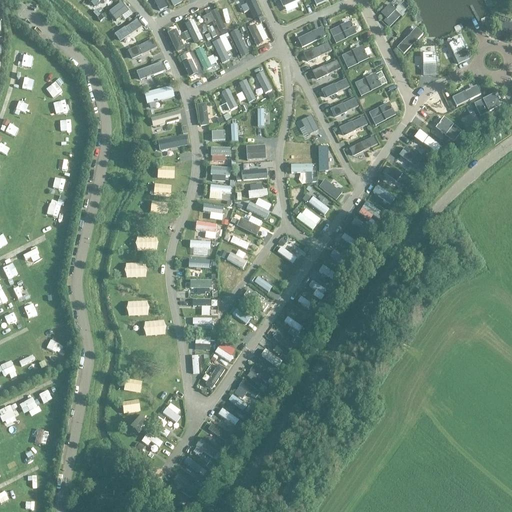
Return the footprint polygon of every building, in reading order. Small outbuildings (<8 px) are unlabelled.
[(162,0),(152,0),(158,12),(166,8),(162,0)] [(214,0),(201,9),(205,15),(223,2),(221,0),(214,0)] [(262,15),(254,0),(244,0),(253,19),(262,15)] [(129,12),(121,2),(109,12),(116,22),(129,12)] [(390,4),(380,14),(386,19),(383,22),(389,28),(405,12),(399,6),(396,10),(390,4)] [(209,14),(219,33),(226,29),(216,10),(209,14)] [(125,28),(116,35),(121,42),(131,36),(131,35),(143,27),(138,20),(126,29),(125,28)] [(193,21),(184,25),(194,46),(203,41),(193,21)] [(511,34),(511,25),(497,21),(494,29),(511,34)] [(350,22),(330,32),(336,45),(356,35),(350,22)] [(254,25),(247,29),(256,47),(264,43),(254,25)] [(145,33),(147,38),(158,33),(156,29),(145,33)] [(176,30),(167,34),(175,54),(185,50),(176,30)] [(325,38),(321,30),(300,40),(304,48),(325,38)] [(397,49),(403,55),(422,37),(415,30),(397,49)] [(237,31),(229,34),(241,58),(249,55),(237,31)] [(157,49),(153,40),(138,48),(137,47),(128,52),(133,60),(141,56),(142,56),(157,49)] [(230,61),(220,40),(212,44),(222,65),(230,61)] [(332,52),(328,44),(316,50),(316,49),(305,55),(309,63),(319,58),(332,52)] [(457,67),(467,62),(459,44),(448,49),(457,67)] [(362,47),(341,57),(348,70),(368,61),(362,47)] [(202,49),(195,52),(205,71),(211,68),(202,49)] [(435,55),(422,55),(423,77),(436,77),(435,55)] [(198,74),(191,60),(182,64),(189,78),(198,74)] [(340,70),(336,62),(325,68),(325,67),(313,73),(317,81),(328,75),(328,76),(340,70)] [(161,64),(140,72),(143,81),(147,79),(147,80),(150,78),(165,73),(161,64)] [(263,72),(255,76),(265,94),(272,91),(263,72)] [(375,75),(355,85),(361,98),(381,88),(375,75)] [(349,89),(345,80),(333,86),(322,91),(326,99),(336,94),(337,94),(349,89)] [(246,81),(238,84),(248,104),(255,101),(246,81)] [(148,105),(173,98),(170,88),(146,94),(148,105)] [(456,107),(479,96),(475,88),(469,91),(468,90),(464,92),(464,93),(452,99),(456,107)] [(228,89),(221,93),(230,112),(238,108),(228,89)] [(373,96),(364,100),(368,110),(377,107),(373,96)] [(499,108),(493,96),(473,105),(479,117),(499,108)] [(358,108),(354,100),(343,105),(342,105),(331,110),(335,118),(346,113),(346,114),(358,108)] [(206,104),(197,105),(199,127),(209,126),(206,104)] [(389,104),(369,114),(375,127),(395,117),(389,104)] [(178,113),(155,119),(157,127),(166,124),(166,125),(178,122),(178,121),(180,121),(178,113)] [(311,116),(301,121),(308,136),(319,131),(311,116)] [(367,126),(363,118),(351,124),(340,129),(344,137),(355,132),(367,126)] [(453,143),(460,133),(443,120),(440,124),(439,124),(437,126),(438,127),(435,130),(453,143)] [(1,130),(9,133),(11,126),(3,123),(1,130)] [(383,139),(392,136),(389,128),(380,132),(383,139)] [(442,147),(421,131),(415,139),(426,147),(437,155),(442,147)] [(224,132),(211,133),(212,142),(225,142),(224,132)] [(166,150),(187,146),(186,138),(159,143),(159,146),(159,147),(160,150),(161,152),(165,151),(166,150)] [(354,157),(377,146),(373,138),(350,149),(354,157)] [(265,146),(246,147),(247,162),(266,161),(265,146)] [(230,149),(210,148),(210,157),(230,157),(230,149)] [(327,148),(318,148),(319,172),(328,172),(328,164),(326,164),(326,154),(327,154),(327,148)] [(405,149),(400,156),(421,172),(426,165),(416,157),(405,149)] [(313,165),(290,166),(290,174),(313,174),(313,165)] [(155,179),(157,169),(145,166),(143,177),(155,179)] [(175,169),(158,168),(157,179),(174,180),(175,169)] [(231,169),(211,168),(210,176),(230,177),(231,169)] [(407,191),(412,184),(401,176),(402,176),(391,168),(385,176),(407,191)] [(266,170),(241,172),(242,184),(267,182),(266,170)] [(230,184),(238,179),(235,175),(227,180),(230,184)] [(383,189),(388,183),(379,176),(374,182),(383,189)] [(323,179),(316,188),(338,204),(344,196),(323,179)] [(172,187),(154,185),(153,197),(171,199),(172,187)] [(231,188),(210,186),(209,193),(230,195),(231,188)] [(377,187),(372,193),(390,205),(395,199),(377,187)] [(267,190),(247,192),(248,199),(267,197),(267,190)] [(329,210),(312,198),(308,204),(325,216),(329,210)] [(50,199),(48,208),(57,210),(59,201),(50,199)] [(168,204),(151,202),(150,214),(167,217),(168,204)] [(270,213),(249,203),(246,210),(266,220),(270,213)] [(366,203),(362,209),(380,221),(384,215),(366,203)] [(203,205),(202,213),(223,216),(224,208),(203,205)] [(296,219),(312,232),(316,227),(300,214),(296,219)] [(355,219),(351,224),(366,234),(369,229),(355,219)] [(240,220),(237,228),(256,237),(260,229),(240,220)] [(215,235),(217,226),(196,223),(195,232),(215,235)] [(150,226),(150,235),(159,235),(159,226),(150,226)] [(344,234),(340,240),(356,250),(359,244),(344,234)] [(233,237),(230,244),(246,251),(249,245),(233,237)] [(210,243),(190,242),(189,249),(210,250),(210,243)] [(144,244),(144,252),(155,252),(155,244),(144,244)] [(281,248),(277,253),(292,264),(296,259),(281,248)] [(333,250),(329,256),(344,266),(348,261),(333,250)] [(247,262),(231,252),(226,260),(242,270),(247,262)] [(40,259),(27,263),(31,274),(44,270),(40,259)] [(153,269),(154,259),(144,259),(144,269),(153,269)] [(209,270),(210,261),(189,260),(188,269),(209,270)] [(322,266),(318,272),(334,283),(338,277),(322,266)] [(9,283),(15,295),(26,289),(20,277),(9,283)] [(258,278),(254,283),(268,293),(272,288),(258,278)] [(211,282),(190,281),(190,290),(211,290),(211,282)] [(312,282),(308,287),(322,296),(326,291),(312,282)] [(268,306),(248,291),(243,297),(263,312),(268,306)] [(18,300),(23,313),(32,309),(27,296),(18,300)] [(300,298),(297,303),(312,313),(315,308),(300,298)] [(234,315),(242,306),(235,300),(227,309),(234,315)] [(173,327),(173,316),(163,316),(163,327),(173,327)] [(287,318),(284,323),(299,333),(302,328),(287,318)] [(224,324),(221,330),(236,340),(239,335),(224,324)] [(277,333),(272,339),(289,353),(294,347),(277,333)] [(43,343),(56,349),(60,340),(47,335),(43,343)] [(160,345),(170,345),(170,335),(161,335),(160,345)] [(210,338),(195,338),(195,345),(210,346),(210,338)] [(29,350),(23,353),(21,348),(14,351),(20,363),(33,357),(29,350)] [(218,348),(214,354),(230,364),(233,358),(218,348)] [(265,350),(261,356),(277,369),(282,362),(265,350)] [(169,361),(169,354),(159,353),(159,361),(169,361)] [(191,357),(192,375),(199,375),(198,356),(191,357)] [(8,357),(0,359),(0,370),(12,366),(8,357)] [(218,366),(205,385),(212,390),(225,370),(218,366)] [(254,366),(249,372),(266,384),(271,378),(254,366)] [(6,372),(8,380),(15,378),(13,371),(6,372)] [(125,380),(123,392),(140,394),(142,383),(125,380)] [(260,393),(242,382),(238,388),(256,400),(260,393)] [(232,396),(228,401),(243,412),(247,406),(232,396)] [(138,401),(121,403),(123,415),(140,413),(138,401)] [(167,408),(162,415),(176,424),(180,418),(167,408)] [(222,410),(218,415),(235,427),(239,421),(222,410)] [(141,414),(129,427),(138,435),(150,422),(141,414)] [(155,423),(151,428),(166,438),(170,433),(155,423)] [(211,425),(208,431),(224,442),(228,437),(211,425)] [(148,433),(141,442),(148,447),(151,443),(159,449),(163,443),(148,433)] [(200,440),(195,447),(213,460),(218,453),(200,440)] [(188,458),(183,464),(198,474),(202,468),(188,458)] [(177,475),(173,481),(188,492),(193,486),(177,475)] [(102,477),(102,493),(110,493),(109,477),(102,477)] [(20,488),(19,500),(28,501),(30,489),(20,488)]
